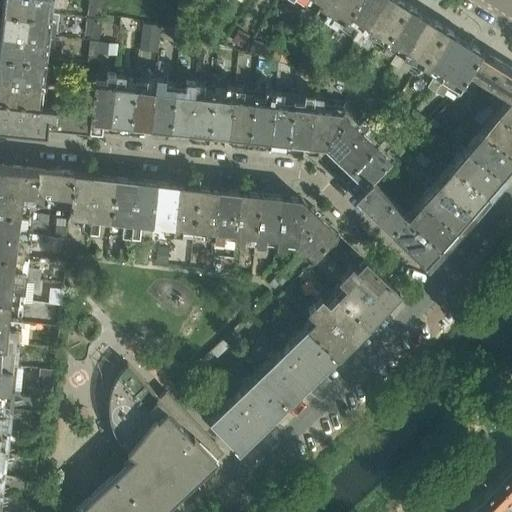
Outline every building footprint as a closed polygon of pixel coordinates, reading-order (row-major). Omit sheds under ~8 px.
[(3,0),(3,8),(49,13),(50,0),(3,0)] [(304,0),(323,11),(330,0),(304,0)] [(330,0),(323,11),(340,22),(354,0),(330,0)] [(354,0),(340,22),(339,24),(359,36),(381,0),(354,0)] [(381,0),(359,36),(377,47),(406,1),(404,0),(381,0)] [(425,13),(406,1),(377,47),(395,59),(425,13)] [(49,13),(3,8),(0,30),(47,35),(49,13)] [(425,13),(395,59),(414,70),(443,24),(425,13)] [(90,39),(99,40),(101,22),(102,20),(92,19),(90,39)] [(143,21),(142,47),(160,48),(161,22),(143,21)] [(443,24),(414,70),(432,82),(462,36),(443,24)] [(0,30),(0,52),(45,57),(47,35),(0,30)] [(468,68),(481,48),(462,36),(432,82),(450,93),(456,87),(468,68)] [(511,95),(511,67),(481,48),(468,68),(510,94),(511,95)] [(0,74),(42,78),(45,57),(0,52),(0,74)] [(110,122),(115,74),(107,73),(106,80),(95,78),(92,107),(88,132),(102,133),(103,121),(110,122)] [(0,97),(40,101),(42,78),(0,74),(0,97)] [(110,122),(130,124),(135,83),(124,82),(125,75),(115,74),(110,122)] [(135,83),(130,124),(149,127),(154,78),(146,77),(145,84),(135,83)] [(149,127),(169,129),(174,87),(163,86),(164,79),(154,78),(149,127)] [(169,129),(189,131),(194,83),(186,82),(185,89),(174,87),(169,129)] [(189,131),(209,133),(214,91),(203,90),(204,84),(194,83),(189,131)] [(214,91),(209,133),(228,135),(233,87),(226,86),(225,93),(214,91)] [(228,135),(248,138),(253,95),(243,94),(243,88),(233,87),(228,135)] [(253,95),(248,138),(268,140),(273,90),(265,89),(264,96),(255,95),(253,95)] [(268,140),(287,142),(291,99),(282,98),(282,91),(273,90),(268,140)] [(291,99),(287,142),(306,144),(312,94),(305,93),(304,100),(291,99)] [(322,95),(312,94),(306,144),(323,146),(344,104),(321,102),(322,95)] [(511,95),(510,94),(497,109),(511,121),(511,95)] [(40,101),(0,97),(0,123),(88,132),(92,107),(40,101)] [(426,125),(432,131),(441,121),(444,124),(459,108),(450,100),(426,125)] [(323,146),(335,157),(369,121),(363,114),(358,118),(344,104),(323,146)] [(482,127),(511,151),(511,121),(497,109),(482,127)] [(335,157),(349,170),(378,139),(380,139),(371,131),(376,127),(369,121),(335,157)] [(467,144),(504,175),(511,165),(511,151),(482,127),(467,144)] [(346,184),(354,192),(382,163),(383,164),(394,153),(386,145),(390,141),(384,134),(380,139),(378,139),(349,170),(354,175),(346,184)] [(452,162),(488,192),(504,175),(467,144),(452,162)] [(0,208),(28,211),(30,198),(34,198),(35,190),(33,190),(35,167),(0,162),(0,208)] [(452,162),(437,179),(473,210),(488,192),(452,162)] [(382,163),(354,192),(423,259),(430,258),(442,245),(405,214),(407,212),(369,178),(383,164),(382,163)] [(33,190),(35,190),(70,194),(72,171),(35,167),(33,190)] [(94,173),(72,171),(70,194),(68,215),(80,217),(79,227),(89,228),(94,173)] [(110,220),(115,176),(94,173),(89,228),(96,229),(98,219),(110,220)] [(121,232),(130,233),(135,178),(115,176),(110,220),(122,222),(121,232)] [(135,178),(130,233),(151,235),(152,226),(152,220),(156,180),(135,178)] [(422,197),(458,228),(473,210),(437,179),(422,197)] [(163,230),(172,231),(177,183),(156,180),(152,220),(152,226),(163,227),(163,230)] [(177,183),(172,231),(181,232),(181,224),(194,225),(198,185),(177,183)] [(219,187),(198,185),(194,225),(205,226),(204,235),(214,236),(219,187)] [(240,190),(219,187),(214,236),(222,237),(223,235),(235,236),(240,190)] [(242,239),(255,240),(256,232),(260,192),(240,190),(235,236),(234,238),(242,239)] [(256,232),(255,240),(263,241),(264,233),(277,234),(282,194),(260,192),(256,232)] [(282,194),(277,234),(276,242),(283,243),(284,235),(298,237),(300,213),(308,204),(301,196),(282,194)] [(408,213),(407,212),(405,214),(442,245),(458,228),(422,197),(408,213)] [(300,213),(298,237),(307,248),(298,255),(303,261),(312,253),(335,230),(308,204),(300,213)] [(0,252),(23,255),(25,242),(29,242),(31,224),(27,224),(28,211),(0,208),(0,252)] [(341,254),(351,243),(338,231),(328,242),(341,254)] [(0,296),(19,299),(20,286),(39,289),(41,269),(26,267),(26,269),(22,268),(23,255),(0,252),(0,296)] [(210,268),(231,270),(231,266),(232,256),(211,254),(210,263),(210,268)] [(345,271),(384,307),(399,291),(365,258),(355,268),(351,265),(345,271)] [(384,307),(345,271),(338,277),(346,285),(337,294),(368,323),(384,307)] [(314,303),(352,339),(368,323),(337,294),(327,304),(320,297),(314,303)] [(0,341),(13,343),(15,330),(19,331),(21,312),(17,311),(19,299),(0,296),(0,341)] [(315,317),(307,326),(337,355),(352,339),(314,303),(308,309),(315,317)] [(337,355),(307,326),(305,324),(257,372),(288,403),(289,402),(286,399),(332,354),(335,357),(337,355)] [(0,363),(11,365),(13,343),(0,341),(0,363)] [(159,511),(218,458),(215,455),(221,450),(223,452),(224,451),(166,390),(159,396),(127,362),(126,363),(128,365),(118,374),(116,377),(113,381),(111,386),(110,390),(109,395),(108,400),(108,405),(108,410),(108,414),(109,419),(111,424),(112,427),(114,432),(116,435),(119,439),(122,443),(123,442),(122,442),(123,441),(129,448),(134,454),(72,511),(159,511)] [(11,365),(0,363),(0,386),(8,388),(11,365)] [(288,403),(257,372),(209,418),(233,443),(232,444),(238,451),(241,448),(238,446),(284,401),(287,404),(288,403)] [(0,408),(6,409),(8,388),(0,386),(0,408)] [(498,478),(511,493),(511,462),(506,468),(507,469),(498,478)] [(511,511),(511,493),(498,478),(497,478),(491,484),(491,485),(482,494),(499,511),(511,511)] [(467,509),(469,511),(499,511),(482,494),(482,493),(476,500),(467,509)]
